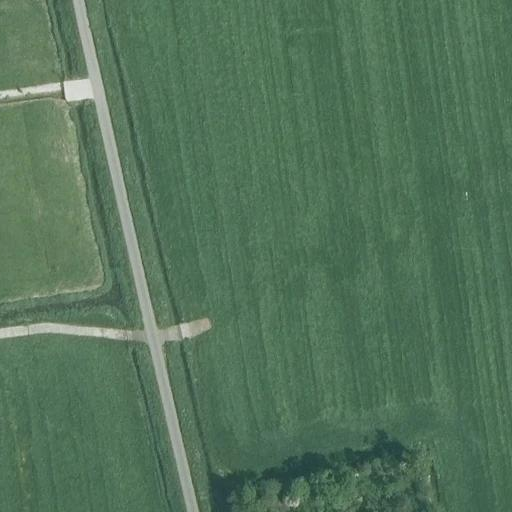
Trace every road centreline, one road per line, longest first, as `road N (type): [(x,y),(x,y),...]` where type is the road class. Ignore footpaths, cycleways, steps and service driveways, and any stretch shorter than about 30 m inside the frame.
road 1 (track): [(511,195),(191,328),(154,337),(0,335)]
road 2 (unclassified): [(194,511),(77,0)]
